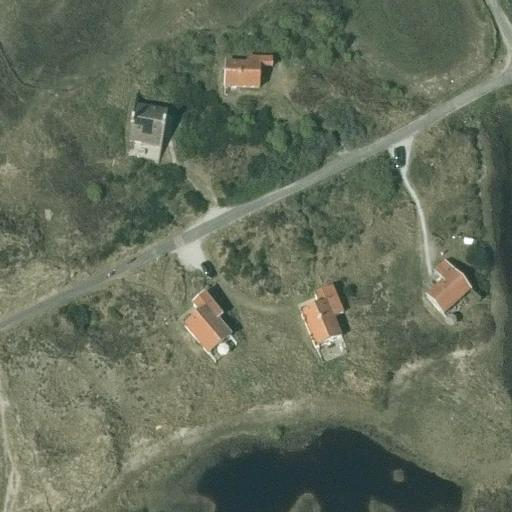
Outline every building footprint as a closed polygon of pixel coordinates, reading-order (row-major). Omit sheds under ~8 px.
[(271,70),(272,62),(246,61),(246,67),(224,66),(223,90),(258,91),(259,70),(271,70)] [(166,116),(133,110),(129,130),(130,131),(127,143),(160,149),(164,129),(166,116)] [(441,318),(469,293),(444,265),(433,275),(442,285),(425,300),(441,318)] [(314,299),(319,309),(300,318),(315,351),(340,340),(332,320),(337,318),(327,293),(314,299)] [(229,340),(215,323),(220,319),(203,298),(192,307),(200,316),(184,329),(208,357),(229,340)] [(231,339),(212,355),(217,361),(236,344),(231,339)]
